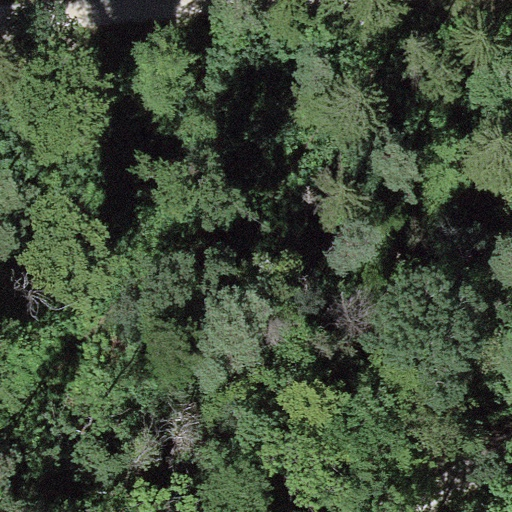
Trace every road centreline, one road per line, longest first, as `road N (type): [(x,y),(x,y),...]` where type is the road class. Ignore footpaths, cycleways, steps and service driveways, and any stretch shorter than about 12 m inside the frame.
road 1 (track): [(0,14),(262,0)]
road 2 (track): [(511,456),(393,511)]
